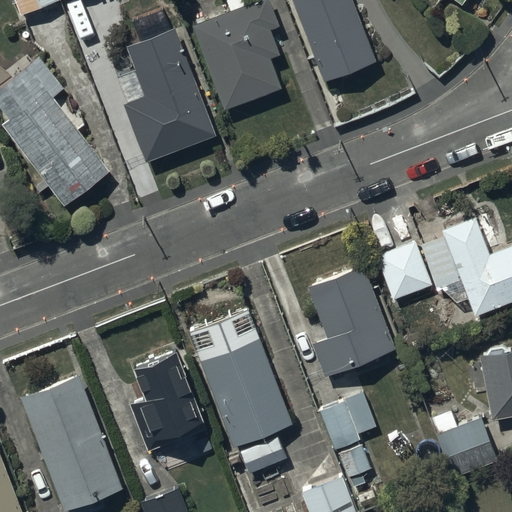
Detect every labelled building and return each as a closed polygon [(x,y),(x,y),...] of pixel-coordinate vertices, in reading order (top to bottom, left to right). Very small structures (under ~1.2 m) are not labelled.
[(249,0),(194,19),(223,104),(284,83),(274,54),(280,52),(269,23),(278,20),(271,0),(249,0)] [(355,0),(295,0),(324,75),(376,55),(355,0)] [(125,98),(146,154),(216,128),(177,21),(127,39),(146,90),(125,98)] [(1,120),(63,199),(108,164),(51,91),(63,82),(37,50),(0,78),(0,103),(8,114),(1,120)] [(423,205),(428,223),(459,216),(455,198),(423,205)] [(436,291),(441,289),(456,303),(465,299),(472,317),(511,301),(511,245),(488,255),(473,217),(439,230),(442,237),(419,246),(436,291)] [(430,285),(413,242),(375,257),(392,300),(430,285)] [(324,339),(311,344),(322,375),(391,350),(362,269),(307,288),(324,339)] [(246,308),(187,331),(232,447),(292,423),(246,308)] [(175,347),(137,361),(131,363),(142,392),(128,397),(145,444),(203,424),(175,347)] [(511,348),(475,356),(488,422),(511,417),(511,348)] [(78,377),(19,400),(62,511),(121,489),(78,377)] [(363,391),(317,408),(333,449),(360,438),(358,434),(377,427),(363,391)] [(497,460),(479,416),(456,426),(450,410),(431,418),(438,434),(435,435),(454,478),(497,460)] [(274,439),(239,453),(248,474),(282,461),(274,439)] [(369,468),(359,445),(337,454),(346,477),(369,468)] [(21,511),(0,455),(0,511),(21,511)] [(355,511),(342,477),(301,493),(307,511),(355,511)] [(189,511),(181,490),(140,505),(142,511),(189,511)]
